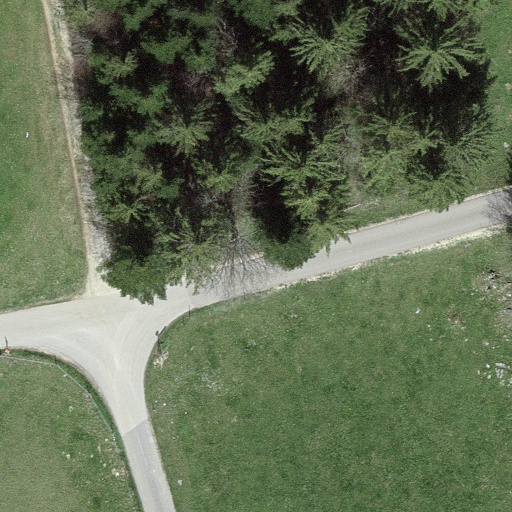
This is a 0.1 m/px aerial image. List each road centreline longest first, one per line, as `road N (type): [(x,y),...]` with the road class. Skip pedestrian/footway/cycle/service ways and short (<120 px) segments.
road 1 (unclassified): [(511,215),(110,317)]
road 2 (unclassified): [(110,317),(53,0)]
road 3 (unclassified): [(158,511),(110,317)]
